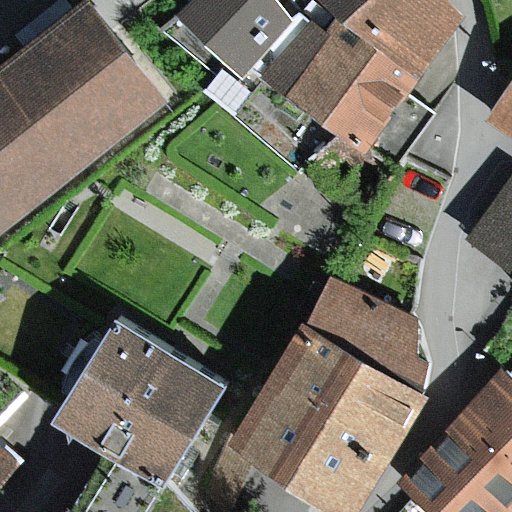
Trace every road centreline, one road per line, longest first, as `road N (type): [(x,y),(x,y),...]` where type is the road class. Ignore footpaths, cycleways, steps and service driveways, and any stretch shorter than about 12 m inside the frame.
road 1 (residential): [(472,127),(444,246),(442,365),(430,409),(369,511)]
road 2 (residential): [(465,0),(476,56),(472,127)]
